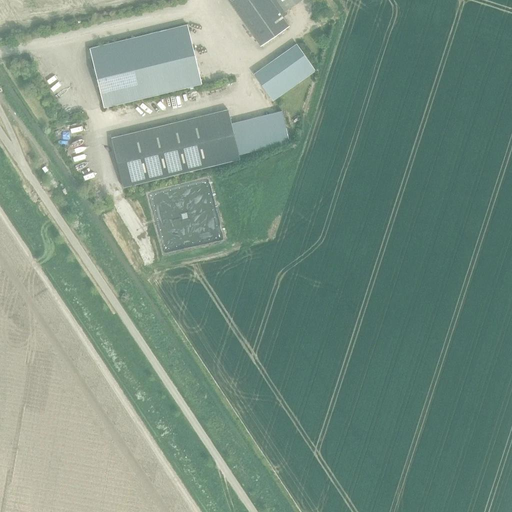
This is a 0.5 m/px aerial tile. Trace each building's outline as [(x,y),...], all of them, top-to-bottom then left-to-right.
[(284,12),(300,0),(227,0),(260,46),(289,26),(282,17),(286,14),(284,12)] [(103,107),(201,84),(187,25),(89,48),(103,107)] [(315,71),(296,44),(253,74),(272,101),(315,71)] [(239,159),(228,110),(111,138),(122,187),(239,159)] [(207,179),(148,194),(164,253),(223,240),(207,179)]
